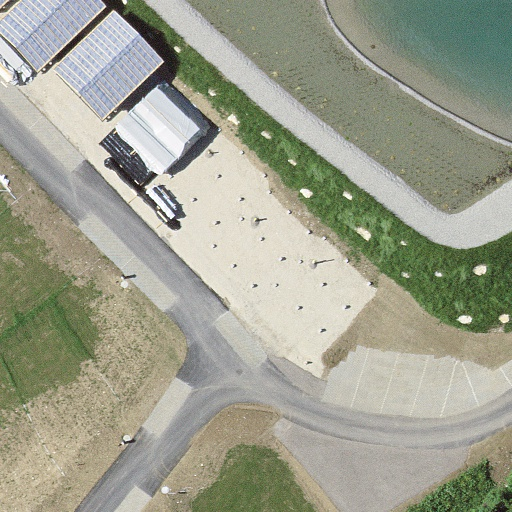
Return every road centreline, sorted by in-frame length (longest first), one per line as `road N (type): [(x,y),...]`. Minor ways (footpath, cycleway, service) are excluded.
road 1 (unclassified): [(229,354),(0,109)]
road 2 (unclassified): [(511,406),(459,428),(355,425),(278,391),(229,354)]
road 3 (unclassified): [(105,511),(229,354)]
